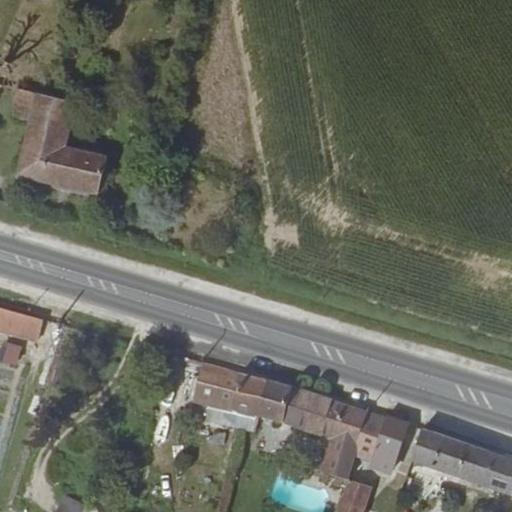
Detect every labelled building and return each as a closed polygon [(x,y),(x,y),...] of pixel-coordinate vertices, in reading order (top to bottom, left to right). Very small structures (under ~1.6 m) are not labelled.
[(75,124),(81,105),(20,86),(15,98),(41,107),(21,172),(99,197),(109,162),(67,148),(73,130),(79,131),(81,125),(75,124)] [(0,334),(37,346),(44,324),(0,310),(0,334)] [(19,355),(5,351),(4,356),(2,365),(15,370),(19,355)] [(148,363),(166,370),(169,360),(151,355),(148,363)] [(221,375),(203,370),(196,394),(195,399),(208,401),(232,408),(252,415),(262,384),(221,375)] [(262,419),(327,441),(339,406),(283,388),(262,384),(252,415),(262,419)] [(262,419),(252,415),(232,408),(211,403),(207,422),(242,436),(256,434),(262,419)] [(373,451),(355,445),(365,415),(339,406),(327,441),(316,473),(348,485),(352,474),(348,472),(352,461),(368,467),(373,451)] [(373,451),(384,420),(365,415),(355,445),(373,451)] [(387,462),(394,464),(406,428),(384,420),(373,451),(368,467),(367,469),(376,473),(379,466),(384,468),(387,462)] [(461,482),(511,502),(511,463),(422,433),(411,466),(438,476),(436,483),(458,491),(461,482)] [(364,479),(367,469),(368,467),(352,461),(348,472),(352,474),(364,479)] [(347,511),(361,511),(368,492),(348,485),(339,509),(347,511)]
